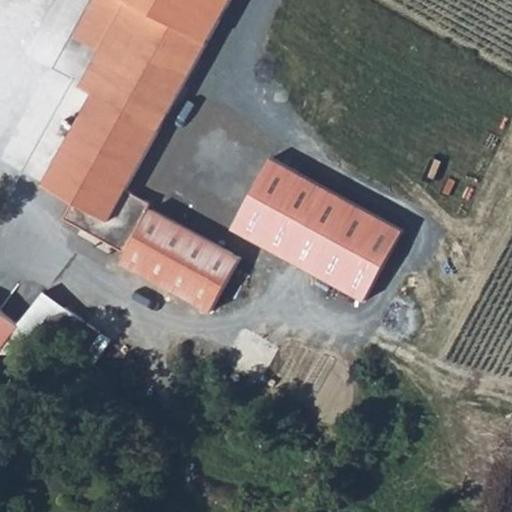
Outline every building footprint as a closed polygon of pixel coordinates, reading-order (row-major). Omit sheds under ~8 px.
[(231,0),(89,0),(73,30),(104,47),(84,82),(99,90),(49,182),(112,216),(231,0)] [(402,230),(275,159),(239,225),(365,296),(402,230)] [(73,198),(64,216),(96,233),(106,215),(73,198)] [(241,255),(154,209),(127,259),(210,307),(241,255)] [(22,319),(1,346),(56,341),(68,326),(90,342),(103,326),(48,285),(22,319)] [(0,347),(1,346),(22,319),(0,301),(0,347)]
